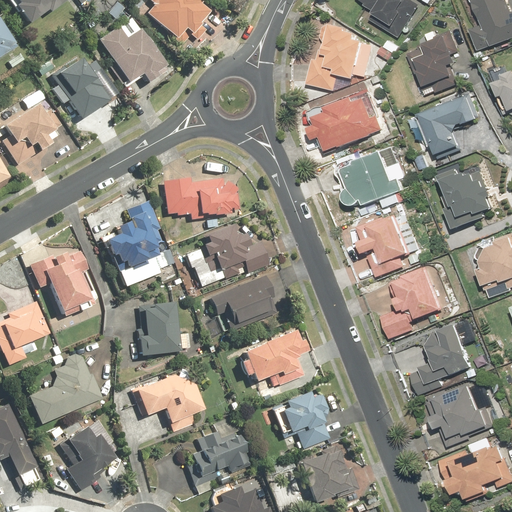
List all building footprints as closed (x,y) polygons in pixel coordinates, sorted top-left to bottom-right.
[(7,0),(26,26),(63,0),(7,0)] [(151,6),(144,15),(180,46),(210,12),(196,0),(148,0),(147,2),(151,6)] [(399,37),(419,5),(411,0),(351,0),(387,21),(383,27),(399,37)] [(470,29),(478,51),(511,39),(511,11),(511,12),(506,0),(473,0),(482,25),(470,29)] [(122,10),(115,3),(106,14),(113,20),(122,10)] [(357,31),(329,25),(323,51),(316,49),(308,83),(336,90),(339,75),(366,81),(374,44),(355,39),(357,31)] [(0,26),(0,56),(14,48),(0,26)] [(116,28),(96,40),(122,84),(138,75),(144,85),(163,74),(138,31),(123,40),(116,28)] [(408,54),(423,96),(457,84),(450,65),(457,62),(454,54),(460,51),(453,30),(418,43),(420,49),(408,54)] [(46,63),(34,70),(39,77),(50,70),(46,63)] [(117,101),(95,65),(85,71),(80,64),(54,80),(80,123),(117,101)] [(503,79),(493,82),(504,110),(511,113),(511,70),(502,74),(503,79)] [(420,113),(438,159),(463,149),(455,127),(480,117),(471,93),(420,113)] [(321,137),(326,151),(383,130),(377,115),(371,118),(363,98),(313,116),(317,125),(309,128),(313,140),(321,137)] [(42,101),(0,126),(0,130),(5,139),(0,141),(0,144),(13,167),(46,147),(41,138),(58,128),(42,101)] [(333,168),(349,210),(403,190),(399,178),(393,180),(382,150),(333,168)] [(435,177),(454,228),(485,217),(483,211),(496,207),(482,169),(468,175),(466,171),(460,174),(458,168),(435,177)] [(158,180),(163,217),(185,214),(186,220),(237,213),(232,177),(187,182),(186,177),(158,180)] [(99,238),(113,275),(159,258),(154,243),(161,241),(146,200),(123,209),(127,219),(110,225),(113,233),(99,238)] [(409,255),(393,214),(358,228),(362,239),(358,241),(363,253),(367,252),(377,277),(406,266),(403,257),(409,255)] [(234,221),(199,236),(202,242),(195,245),(200,256),(206,253),(213,270),(238,259),(244,273),(266,264),(256,242),(245,246),(234,221)] [(479,269),(486,289),(507,283),(509,287),(511,286),(511,233),(495,239),(496,244),(485,247),(481,260),(483,267),(479,269)] [(60,251),(27,264),(35,286),(43,284),(56,318),(91,305),(78,271),(84,269),(76,250),(61,256),(60,251)] [(411,322),(443,309),(426,267),(388,282),(399,309),(382,316),(391,338),(414,328),(411,322)] [(263,275),(205,296),(219,334),(277,312),(263,275)] [(135,356),(177,350),(170,301),(136,305),(140,335),(132,337),(135,356)] [(6,318),(0,319),(0,353),(5,365),(22,358),(17,345),(45,334),(33,302),(4,313),(6,318)] [(410,372),(419,395),(442,385),(440,379),(472,366),(455,324),(423,337),(434,363),(410,372)] [(293,330),(237,351),(248,381),(266,375),(270,386),(299,376),(292,355),(301,351),(293,330)] [(25,397),(36,424),(99,398),(89,373),(87,374),(77,351),(59,359),(62,365),(50,370),(53,376),(49,387),(25,397)] [(186,368),(127,390),(137,416),(159,408),(168,433),(194,423),(190,413),(201,409),(186,368)] [(444,448),(496,427),(488,406),(481,409),(469,381),(424,399),(444,448)] [(313,389),(270,407),(282,436),(292,432),(299,449),(325,438),(319,421),(325,419),(313,389)] [(31,467),(2,406),(0,406),(0,456),(2,455),(11,475),(31,467)] [(88,437),(80,426),(60,440),(74,459),(61,468),(77,490),(102,472),(98,466),(110,457),(93,433),(88,437)] [(181,453),(194,486),(249,464),(236,432),(218,439),(214,430),(193,439),(197,447),(181,453)] [(511,481),(511,473),(499,442),(469,454),(467,449),(439,461),(453,494),(464,490),(468,501),(490,492),(487,485),(496,481),(499,487),(511,481)] [(330,448),(293,462),(309,505),(354,489),(347,468),(338,471),(330,448)] [(202,508),(203,511),(269,511),(267,506),(260,509),(252,489),(241,493),(237,486),(215,494),(218,502),(202,508)]
